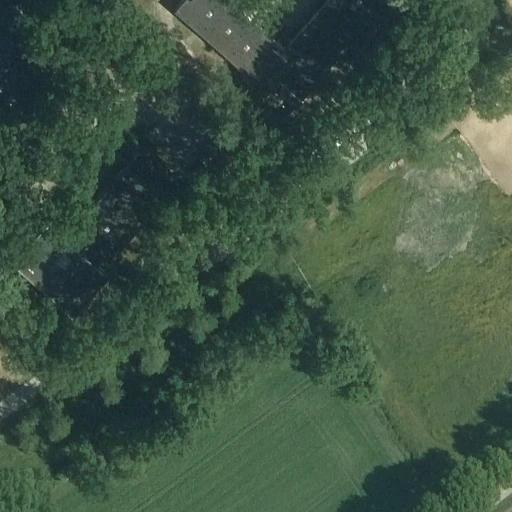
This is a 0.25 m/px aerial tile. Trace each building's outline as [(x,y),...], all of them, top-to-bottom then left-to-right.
[(0,0),(0,75),(22,94),(45,68),(39,62),(55,43),(4,0),(0,0)] [(164,30),(175,13),(155,0),(148,0),(139,14),(164,30)] [(326,0),(284,49),(228,0),(180,0),(173,9),(180,15),(180,14),(244,71),(246,68),(268,87),(271,84),(293,103),(366,21),(370,25),(384,9),(380,6),(384,0),(326,0)] [(309,93),(280,121),(296,137),(324,109),(309,93)] [(87,231),(77,243),(45,215),(13,253),(44,280),(73,305),(106,268),(104,266),(163,198),(125,165),(76,221),(87,231)]
